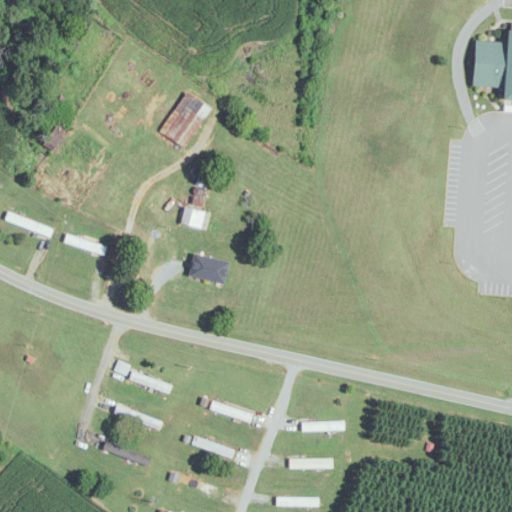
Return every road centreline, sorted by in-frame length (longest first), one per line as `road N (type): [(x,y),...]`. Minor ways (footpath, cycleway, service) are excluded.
road 1 (residential): [(511,407),(174,329),(0,269)]
road 2 (residential): [(292,357),(229,511)]
road 3 (residential): [(117,310),(70,445)]
